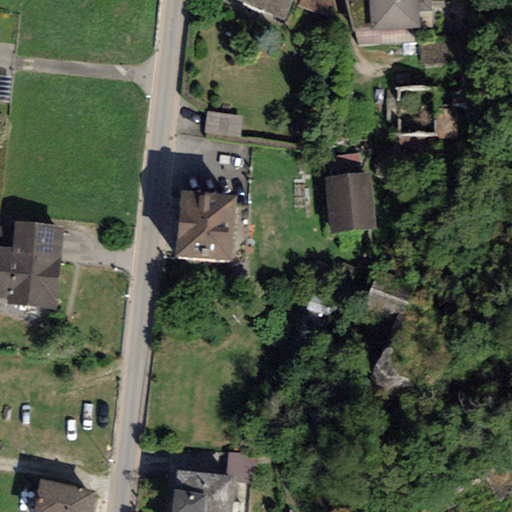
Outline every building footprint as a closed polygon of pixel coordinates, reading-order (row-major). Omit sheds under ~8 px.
[(292,0),(221,0),(222,0),(282,25),(292,0)] [(418,0),(370,0),(372,36),(420,34),(418,0)] [(437,88),(400,88),(400,140),(459,140),(459,111),(437,111),(437,88)] [(441,93),(440,109),(455,110),(456,94),(441,93)] [(209,115),(209,136),(244,136),(244,115),(209,115)] [(367,178),(325,183),(332,238),(373,233),(367,178)] [(237,207),(181,200),(174,266),(229,273),(237,207)] [(12,254),(0,253),(0,303),(7,304),(7,310),(56,315),(64,232),(15,227),(12,254)] [(417,289),(379,275),(365,312),(404,326),(417,289)] [(233,483),(255,483),(255,455),(234,454),(233,483)] [(231,511),(233,484),(171,479),(168,511),(231,511)] [(92,511),(96,499),(40,486),(34,511),(92,511)]
